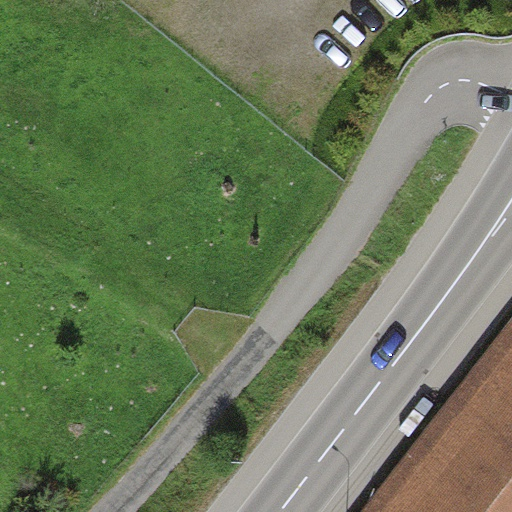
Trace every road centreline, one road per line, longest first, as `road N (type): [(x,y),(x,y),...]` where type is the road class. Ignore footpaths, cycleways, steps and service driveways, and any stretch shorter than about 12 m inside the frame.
road 1 (track): [(511,99),(476,81),(450,83),(425,104),(365,206),(244,364),(109,511)]
road 2 (secondary): [(511,205),(282,511)]
